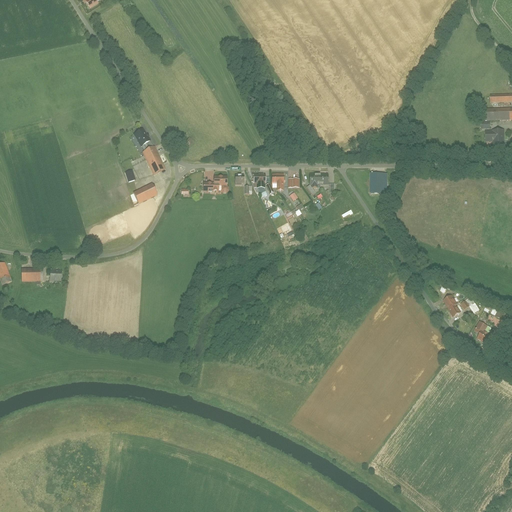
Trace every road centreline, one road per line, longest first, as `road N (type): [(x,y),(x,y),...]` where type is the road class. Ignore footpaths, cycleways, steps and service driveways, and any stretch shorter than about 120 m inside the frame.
road 1 (residential): [(511,374),(454,338),(339,165)]
road 2 (residential): [(197,166),(183,172),(148,233),(125,251),(79,257),(0,250)]
road 3 (residential): [(224,0),(339,165)]
road 4 (residential): [(511,166),(339,165)]
road 5 (residential): [(339,165),(197,166)]
